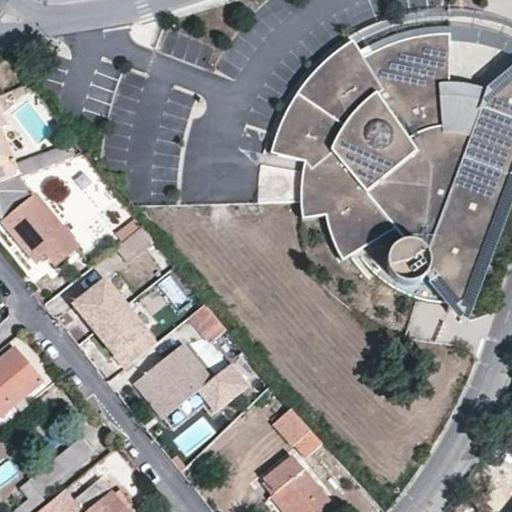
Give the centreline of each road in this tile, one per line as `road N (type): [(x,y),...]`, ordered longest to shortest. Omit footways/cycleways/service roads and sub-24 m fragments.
road 1 (residential): [(196,511),(32,308)]
road 2 (residential): [(511,334),(460,449)]
